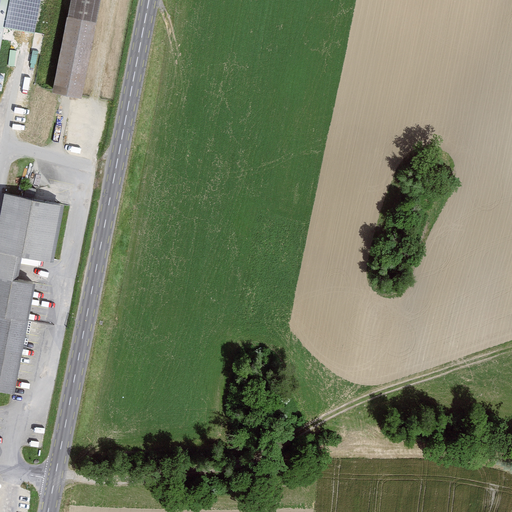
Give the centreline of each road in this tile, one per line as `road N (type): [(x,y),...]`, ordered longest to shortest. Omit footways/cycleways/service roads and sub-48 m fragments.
road 1 (secondary): [(148,0),(55,478)]
road 2 (track): [(59,457),(188,457),(259,434),(347,374),(376,375),(431,354),(511,339)]
road 3 (unknown): [(11,423),(37,427),(87,166)]
